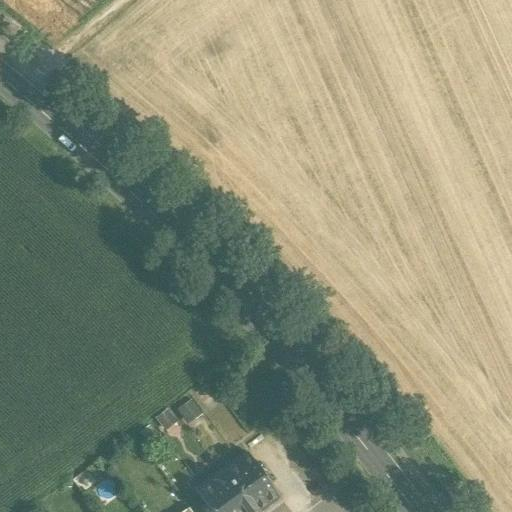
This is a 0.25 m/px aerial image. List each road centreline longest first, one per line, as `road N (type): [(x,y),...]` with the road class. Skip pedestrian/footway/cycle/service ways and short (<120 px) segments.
road 1 (tertiary): [(0,81),(101,169),(265,336),(412,511)]
road 2 (track): [(133,0),(18,96)]
